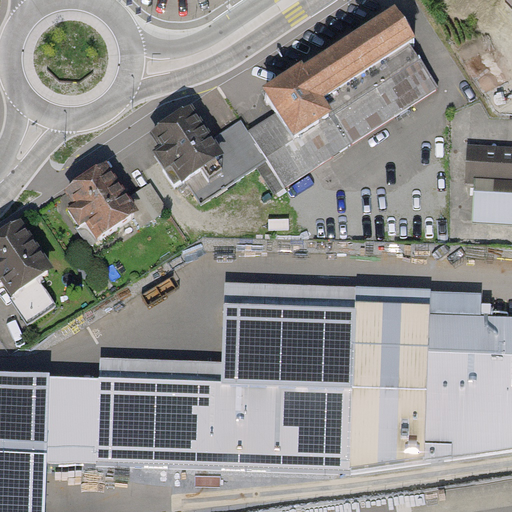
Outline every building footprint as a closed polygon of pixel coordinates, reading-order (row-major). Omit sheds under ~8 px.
[(436,95),(391,26),(262,111),(273,126),(250,141),(285,195),(436,95)] [(180,192),(220,166),(189,120),(150,145),(180,192)] [(511,147),(477,146),(472,226),(511,228),(511,147)] [(130,213),(104,175),(63,202),(101,259),(170,213),(157,194),(130,213)] [(47,275),(19,231),(0,242),(0,292),(8,306),(16,301),(32,326),(56,311),(38,281),(47,275)] [(50,379),(47,464),(350,476),(511,452),(511,319),(481,318),(482,295),(226,286),(222,365),(101,360),(101,381),(50,379)] [(50,379),(50,376),(0,374),(0,511),(45,511),(47,464),(50,379)] [(511,477),(471,485),(476,511),(511,504),(511,477)]
